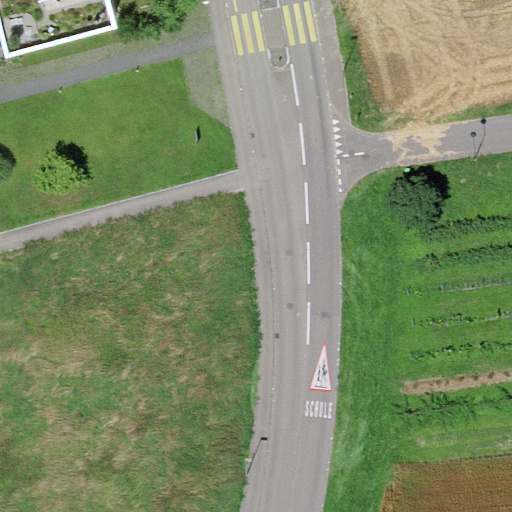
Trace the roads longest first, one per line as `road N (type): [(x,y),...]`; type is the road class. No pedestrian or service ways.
road 1 (tertiary): [(303,151),(301,413),(281,511)]
road 2 (residential): [(303,151),(511,124)]
road 3 (tertiary): [(269,0),(303,151)]
